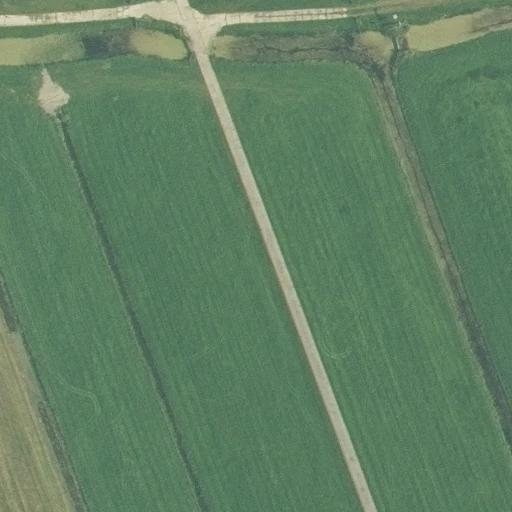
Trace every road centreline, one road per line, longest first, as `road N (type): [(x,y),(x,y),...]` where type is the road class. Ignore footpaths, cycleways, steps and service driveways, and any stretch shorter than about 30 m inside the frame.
road 1 (track): [(370,511),(204,71),(194,24)]
road 2 (track): [(464,0),(363,18),(194,24),(176,15),(0,26)]
